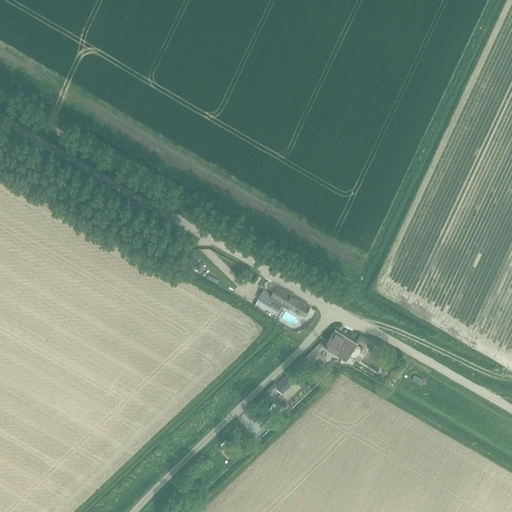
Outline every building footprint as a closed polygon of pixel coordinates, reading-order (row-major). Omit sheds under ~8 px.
[(264,290),(258,298),(281,312),(284,307),(288,310),(290,306),(305,315),(310,307),(276,286),(271,295),(264,290)] [(325,347),(345,360),(346,360),(356,343),(335,330),(325,347)] [(309,367),(319,350),(315,348),(302,361),(309,367)] [(280,391),(297,375),(292,370),(275,386),(280,391)] [(298,376),(291,386),(295,389),(303,379),(298,376)]
